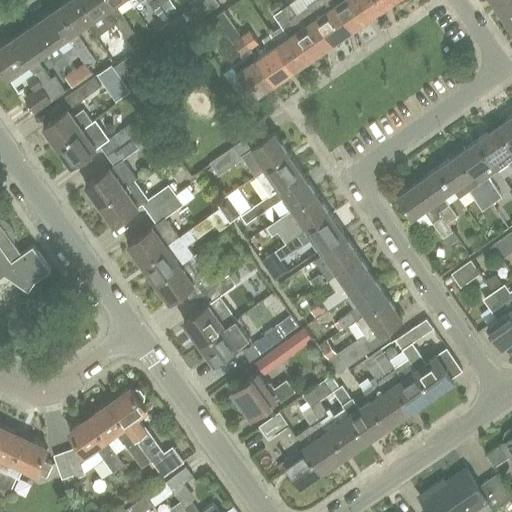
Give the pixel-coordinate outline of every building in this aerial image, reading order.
[(88,23),(72,0),(64,0),(50,10),(68,36),(67,37),(85,62),(88,66),(96,60),(76,31),(87,23),(88,23)] [(116,22),(100,0),(72,0),(88,23),(87,23),(96,35),(116,22)] [(120,0),(100,0),(116,22),(126,37),(134,31),(116,3),(120,0)] [(161,3),(158,0),(129,0),(133,6),(142,0),(146,0),(153,8),(161,3)] [(192,0),(190,1),(200,16),(220,4),(217,0),(192,0)] [(294,0),(289,4),(282,9),(313,55),(333,42),(309,6),(304,0),(294,0)] [(304,0),(309,6),(333,42),(353,28),(333,0),(304,0)] [(333,0),(353,28),(373,15),(362,0),(333,0)] [(362,0),(373,15),(393,1),(392,0),(362,0)] [(507,24),(511,20),(511,0),(499,0),(494,4),(507,24)] [(194,9),(185,15),(190,22),(199,16),(194,9)] [(282,9),(274,14),(288,34),(276,43),(294,69),(313,55),(282,9)] [(68,36),(50,10),(30,24),(48,50),(60,68),(70,61),(58,43),(67,37),(68,36)] [(224,10),(215,16),(234,44),(236,43),(242,52),(241,53),(244,57),(234,64),(223,72),(226,77),(243,102),(252,95),(253,97),(274,83),(256,56),(251,49),(242,35),(224,10)] [(180,31),(173,19),(159,28),(167,39),(180,31)] [(48,50),(30,24),(11,37),(29,64),(29,63),(36,74),(44,85),(54,99),(66,91),(56,76),(52,79),(37,58),(48,50)] [(251,29),(242,35),(251,49),(260,42),(251,29)] [(269,47),(256,56),(274,83),(294,69),(276,43),(270,34),(263,38),(269,47)] [(29,64),(11,37),(0,44),(0,64),(9,77),(29,64)] [(140,68),(131,55),(115,66),(124,79),(140,68)] [(93,72),(88,66),(85,62),(66,75),(73,86),(93,72)] [(36,90),(44,85),(36,74),(28,79),(36,90)] [(101,85),(94,75),(65,96),(72,106),(101,85)] [(44,85),(36,90),(36,91),(26,97),(36,112),(54,99),(44,85)] [(57,145),(92,119),(84,108),(73,115),(68,108),(43,126),(57,145)] [(511,114),(496,125),(511,148),(511,114)] [(100,143),(107,153),(131,136),(124,126),(107,138),(92,119),(57,145),(71,164),(96,146),(100,143)] [(131,121),(124,126),(131,136),(138,131),(131,121)] [(511,148),(496,125),(476,139),(492,161),(504,153),(511,164),(511,148)] [(265,167),(287,151),(274,131),(251,147),(241,154),(255,174),(265,167)] [(99,203),(134,178),(134,179),(136,177),(123,158),(138,147),(131,136),(107,153),(114,163),(109,166),(85,184),(99,203)] [(502,196),(489,177),(498,171),(492,161),(476,139),(456,153),(492,203),(502,196)] [(238,160),(229,147),(210,161),(219,174),(238,160)] [(268,194),(301,171),(287,151),(265,167),(255,174),(268,194)] [(492,203),(456,153),(437,166),(452,189),(454,188),(460,197),(470,190),(483,209),(492,203)] [(443,195),(452,189),(437,166),(417,180),(447,223),(448,222),(458,215),(443,195)] [(258,213),(284,196),(292,207),(315,191),(301,171),(268,194),(246,209),(249,214),(258,213)] [(141,203),(148,212),(175,193),(168,183),(148,198),(134,179),(134,178),(99,203),(114,223),(141,203)] [(447,223),(417,180),(397,194),(412,216),(424,208),(444,236),(443,237),(448,244),(458,238),(448,222),(447,223)] [(286,241),(329,211),(315,191),(292,207),(292,208),(267,225),(273,234),(278,230),(286,241)] [(141,262),(179,235),(166,216),(183,203),(175,193),(148,212),(156,222),(152,225),(127,243),(141,262)] [(237,207),(228,194),(217,202),(219,206),(226,215),(237,207)] [(230,221),(226,215),(219,206),(209,213),(220,228),(230,221)] [(320,248),(343,232),(329,211),(286,241),(286,242),(275,249),(282,258),(297,247),(298,248),(310,240),(316,248),(319,246),(320,248)] [(0,276),(0,277),(5,273),(29,289),(35,280),(51,268),(33,244),(21,253),(14,243),(14,241),(15,238),(15,235),(14,230),(13,227),(11,225),(10,223),(8,221),(6,219),(4,218),(1,216),(0,216),(0,276)] [(155,281),(187,259),(180,250),(196,238),(189,228),(179,235),(141,262),(155,281)] [(511,233),(499,243),(509,257),(511,255),(511,233)] [(336,272),(360,256),(345,236),(322,252),(331,264),(336,272)] [(497,253),(491,245),(483,250),(489,259),(497,253)] [(275,249),(262,258),(275,279),(289,269),(282,258),(275,249)] [(374,277),(360,256),(336,272),(330,277),(329,278),(337,289),(324,298),(330,308),(351,293),(350,293),(374,277)] [(169,301),(194,283),(201,278),(187,259),(155,281),(169,301)] [(480,273),(471,260),(452,273),(461,286),(480,273)] [(240,270),(250,282),(258,276),(249,263),(240,270)] [(200,343),(224,325),(217,315),(228,306),(220,295),(235,283),(228,273),(205,290),(212,300),(183,321),(200,343)] [(320,273),(311,279),(316,287),(325,280),(320,273)] [(388,297),(374,277),(350,293),(351,293),(358,304),(338,318),(344,327),(354,320),(355,320),(388,297)] [(511,317),(511,289),(510,291),(504,283),(493,290),(511,317)] [(502,346),(511,339),(511,317),(493,290),(485,296),(499,316),(487,324),(502,346)] [(378,333),(401,317),(388,297),(355,320),(368,339),(377,332),(378,333)] [(214,362),(249,337),(235,318),(224,325),(200,343),(214,362)] [(250,360),(272,343),(284,334),(277,324),(264,332),(265,334),(243,350),(250,360)] [(432,393),(453,378),(436,353),(425,361),(415,347),(414,348),(410,343),(422,334),(415,324),(395,338),(415,368),(432,393)] [(311,336),(303,325),(281,342),(289,353),(311,336)] [(369,351),(359,337),(329,358),(339,372),(369,351)] [(297,371),(311,363),(301,346),(274,362),(278,368),(291,361),(297,371)] [(408,410),(432,393),(415,368),(405,375),(399,366),(396,368),(382,348),(372,355),(392,384),(394,382),(407,399),(402,402),(408,410)] [(388,424),(408,410),(402,402),(407,399),(394,382),(392,384),(372,355),(365,360),(375,375),(370,379),(374,383),(365,389),(371,398),(370,399),(388,424)] [(275,398),(278,396),(281,400),(295,390),(286,378),(282,381),(274,387),(271,382),(267,381),(264,383),(256,372),(233,389),(252,415),(275,398)] [(367,438),(388,424),(370,399),(359,407),(353,398),(352,398),(342,384),(334,390),(345,406),(367,438)] [(164,453),(136,415),(146,408),(141,400),(143,398),(144,394),(139,387),(136,386),(133,389),(130,385),(116,395),(117,397),(110,402),(142,446),(142,447),(150,459),(162,475),(181,461),(172,448),(164,453)] [(342,455),(367,438),(345,406),(334,413),(330,407),(327,409),(320,400),(311,406),(326,429),(329,427),(340,445),(337,447),(342,455)] [(142,447),(142,446),(110,402),(103,407),(102,406),(89,415),(90,416),(105,437),(106,438),(115,451),(125,444),(141,466),(150,459),(142,447)] [(326,429),(311,406),(303,412),(312,424),(297,434),(321,470),(342,455),(337,447),(340,445),(329,427),(326,429)] [(300,484),(321,470),(297,434),(296,435),(281,413),(262,427),(268,437),(276,432),(291,454),(283,459),(300,484)] [(106,438),(105,437),(90,416),(83,421),(83,420),(69,430),(80,444),(85,451),(95,444),(114,471),(124,463),(115,451),(106,438)] [(13,461),(24,437),(16,433),(17,432),(3,425),(0,430),(0,453),(1,455),(0,457),(0,491),(2,487),(1,486),(8,472),(13,461)] [(511,434),(502,442),(511,456),(511,434)] [(42,458),(48,446),(33,439),(32,440),(24,437),(13,461),(24,466),(25,465),(37,471),(37,470),(47,475),(53,462),(42,458)] [(88,455),(85,451),(80,444),(65,449),(73,473),(72,473),(74,477),(86,473),(81,461),(88,455)] [(54,453),(62,477),(72,473),(73,473),(65,449),(54,453)] [(193,474),(186,464),(165,478),(172,488),(193,474)] [(421,498),(430,511),(467,511),(476,506),(480,511),(486,511),(511,494),(496,472),(478,485),(466,467),(421,498)] [(8,472),(1,486),(2,487),(10,490),(17,476),(8,472)] [(166,481),(157,487),(165,498),(174,492),(166,481)] [(146,496),(127,510),(128,511),(142,511),(152,505),(146,496)] [(219,511),(212,501),(200,510),(191,498),(183,504),(188,511),(219,511)] [(188,511),(183,504),(180,501),(170,508),(173,511),(188,511)] [(110,502),(100,509),(102,511),(110,511),(115,509),(110,502)]
